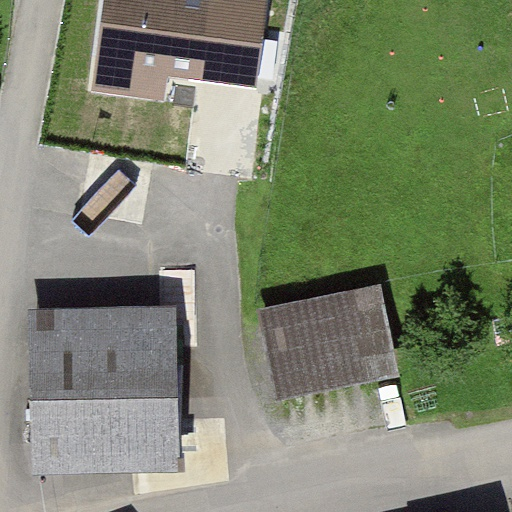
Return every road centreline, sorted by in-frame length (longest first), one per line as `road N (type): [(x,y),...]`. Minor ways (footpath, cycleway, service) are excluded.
road 1 (residential): [(212,511),(511,447)]
road 2 (residential): [(0,278),(42,0)]
